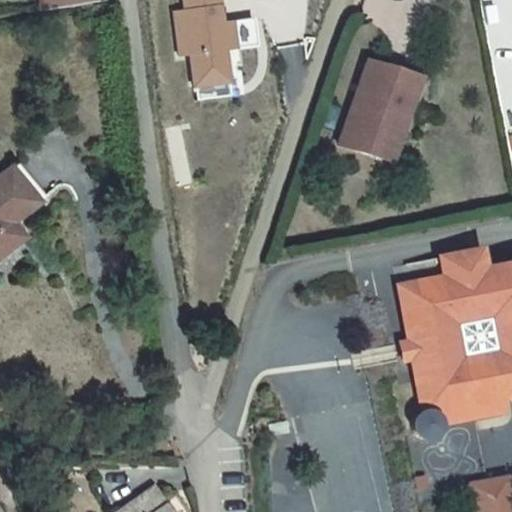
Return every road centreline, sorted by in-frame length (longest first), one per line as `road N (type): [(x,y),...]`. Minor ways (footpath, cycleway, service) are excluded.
road 1 (residential): [(193,430),(342,0)]
road 2 (residential): [(129,0),(193,430)]
